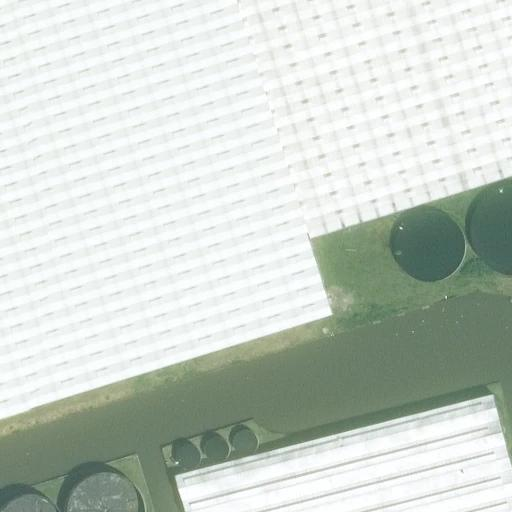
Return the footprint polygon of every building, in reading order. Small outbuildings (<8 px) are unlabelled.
[(0,0),(0,417),(333,314),(308,239),(235,0),(0,0)] [(511,0),(235,0),(308,239),(511,176),(511,0)] [(511,193),(511,194),(502,197),(496,201),(490,206),(485,212),(481,220),(479,227),(479,235),(479,242),(482,250),(485,257),(490,263),(498,269),(504,273),(511,275),(511,274),(511,193)] [(467,248),(467,243),(465,236),(462,229),(458,224),(452,220),(447,217),(443,215),(435,214),(428,214),(422,216),(416,219),(411,223),(406,228),(403,235),(400,241),(400,247),(400,254),(402,259),(405,265),(409,271),(414,275),(418,278),(424,280),(431,281),(438,281),(446,279),(452,276),(457,272),(461,268),(464,262),(466,256),(467,248)] [(511,511),(511,469),(493,393),(173,474),(184,511),(511,511)] [(69,511),(133,511),(141,482),(82,467),(69,511)] [(62,511),(23,485),(4,511),(62,511)]
